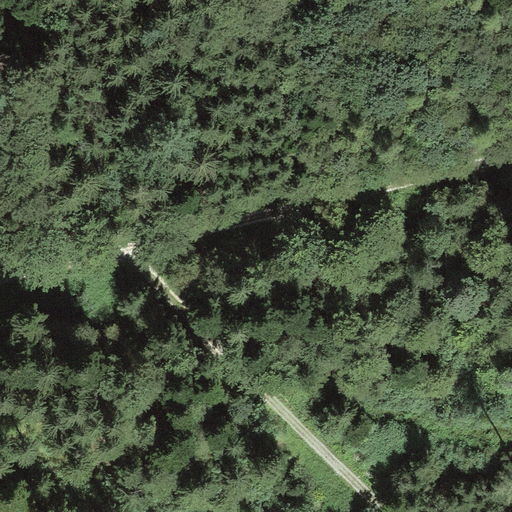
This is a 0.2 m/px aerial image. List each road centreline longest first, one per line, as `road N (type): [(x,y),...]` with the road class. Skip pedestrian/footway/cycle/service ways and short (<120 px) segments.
road 1 (track): [(0,275),(511,153)]
road 2 (track): [(132,246),(393,511)]
